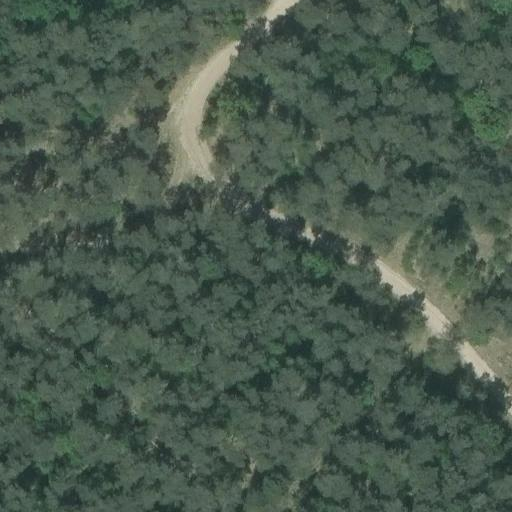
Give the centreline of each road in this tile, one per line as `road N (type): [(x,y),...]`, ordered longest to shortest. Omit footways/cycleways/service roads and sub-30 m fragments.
road 1 (track): [(0,245),(135,207),(168,126),(225,204),(328,244),(431,323),(511,411)]
road 2 (track): [(168,126),(308,0)]
